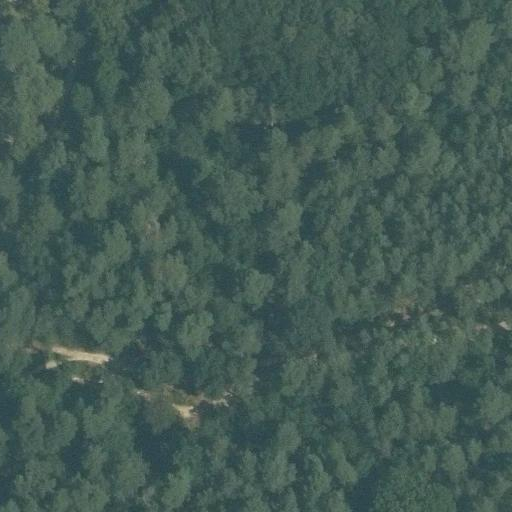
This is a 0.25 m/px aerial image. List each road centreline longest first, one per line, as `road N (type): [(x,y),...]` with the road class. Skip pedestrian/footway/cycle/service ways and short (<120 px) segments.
road 1 (track): [(224,397),(511,326)]
road 2 (track): [(105,0),(0,237)]
road 3 (track): [(224,397),(186,412),(74,383),(0,405)]
road 4 (track): [(224,397),(362,479)]
road 5 (track): [(362,479),(507,511)]
